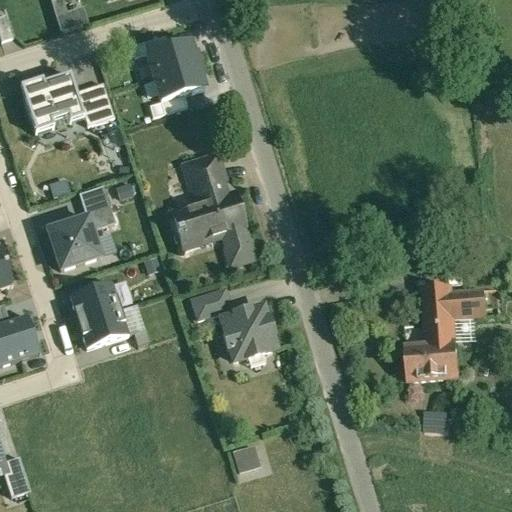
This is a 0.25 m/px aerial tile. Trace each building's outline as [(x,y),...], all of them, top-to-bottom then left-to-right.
[(62,2),(51,5),(60,34),(88,25),(83,10),(67,16),(62,2)] [(5,19),(0,20),(0,43),(1,45),(12,41),(5,19)] [(147,56),(169,49),(165,36),(143,43),(147,56)] [(143,57),(159,107),(206,92),(191,43),(143,57)] [(69,126),(84,121),(76,96),(70,78),(44,86),(42,83),(20,90),(35,137),(54,131),(52,125),(67,120),(69,126)] [(103,88),(76,96),(84,121),(87,130),(114,122),(103,88)] [(217,159),(184,170),(196,208),(229,198),(217,159)] [(58,201),(75,196),(70,183),(54,188),(58,201)] [(102,190),(78,198),(86,222),(87,221),(91,235),(114,227),(102,190)] [(196,208),(172,216),(183,252),(223,239),(231,267),(252,261),(244,233),(246,232),(234,196),(229,198),(196,208)] [(37,228),(65,225),(63,206),(35,209),(37,228)] [(86,222),(47,234),(60,274),(66,272),(84,267),(100,261),(91,235),(87,221),(86,222)] [(0,293),(13,290),(0,250),(0,293)] [(155,262),(144,265),(149,278),(159,274),(155,262)] [(111,287),(69,301),(73,314),(77,327),(120,313),(116,300),(115,300),(111,287)] [(451,289),(420,292),(426,348),(405,350),(409,384),(460,379),(455,325),(452,297),(451,289)] [(225,294),(191,304),(196,324),(231,314),(225,294)] [(484,294),(452,297),(455,325),(487,322),(484,294)] [(217,319),(231,367),(279,353),(265,306),(217,319)] [(120,313),(77,327),(82,341),(82,340),(86,353),(128,340),(124,327),(120,313)] [(5,327),(0,328),(0,370),(39,358),(26,320),(5,327)] [(480,324),(463,325),(464,345),(481,344),(480,324)] [(233,455),(238,477),(260,471),(254,449),(233,455)] [(19,462),(2,467),(5,476),(3,477),(11,503),(30,497),(19,462)]
